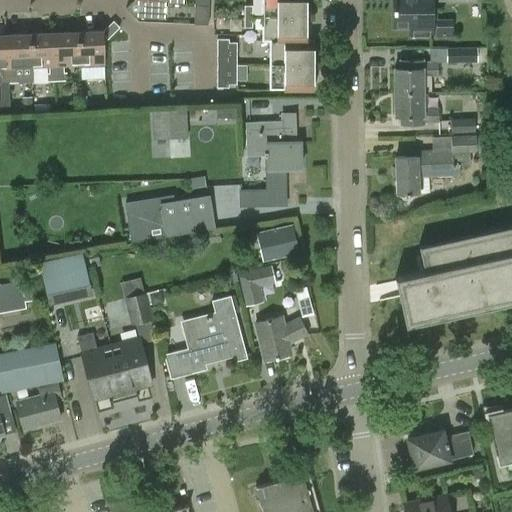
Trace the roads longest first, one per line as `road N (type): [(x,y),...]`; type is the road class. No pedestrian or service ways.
road 1 (residential): [(356,387),(347,0)]
road 2 (tertiary): [(356,387),(511,351)]
road 3 (tertiary): [(205,426),(356,387)]
road 4 (tertiary): [(63,467),(205,426)]
road 5 (residential): [(356,387),(375,511)]
